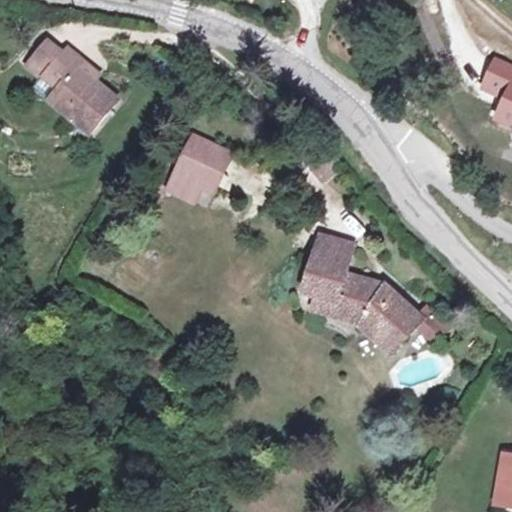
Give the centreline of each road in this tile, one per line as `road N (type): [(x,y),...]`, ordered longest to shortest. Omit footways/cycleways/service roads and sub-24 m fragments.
road 1 (tertiary): [(380,144),(301,64),(224,26),(114,0)]
road 2 (track): [(195,35),(272,113),(351,233)]
road 3 (tertiary): [(511,302),(421,208),(380,144)]
road 4 (residential): [(511,234),(479,215),(420,154),(380,144)]
